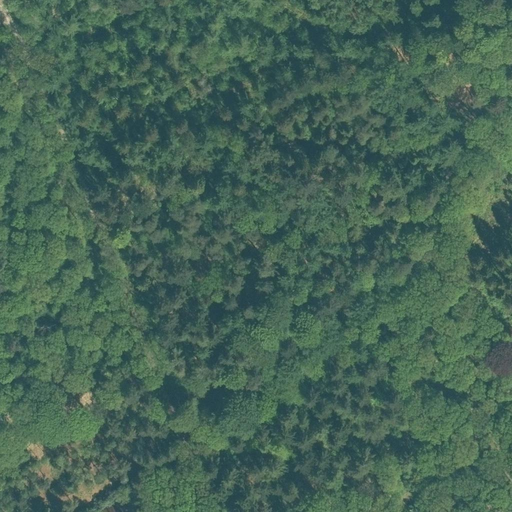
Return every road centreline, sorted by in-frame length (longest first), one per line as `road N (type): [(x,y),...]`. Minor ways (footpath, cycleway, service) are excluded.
road 1 (track): [(511,49),(455,163),(386,258),(267,371),(178,430)]
road 2 (track): [(178,430),(81,179),(0,2)]
road 3 (track): [(88,197),(495,0)]
road 4 (track): [(383,511),(423,491),(448,461),(346,299)]
